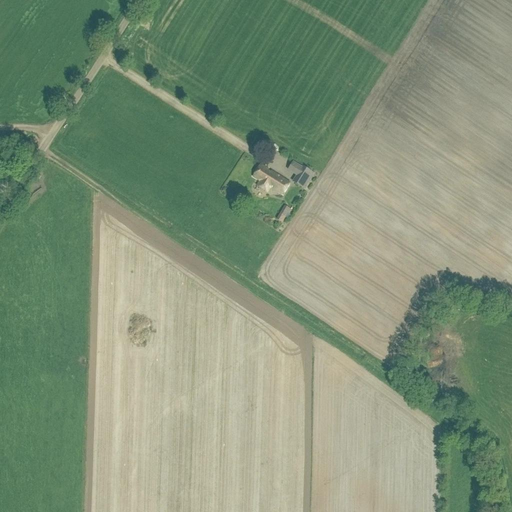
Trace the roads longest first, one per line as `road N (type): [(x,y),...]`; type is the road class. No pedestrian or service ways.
road 1 (track): [(388,388),(40,149)]
road 2 (unclassified): [(0,209),(137,0)]
road 3 (track): [(101,56),(267,160)]
